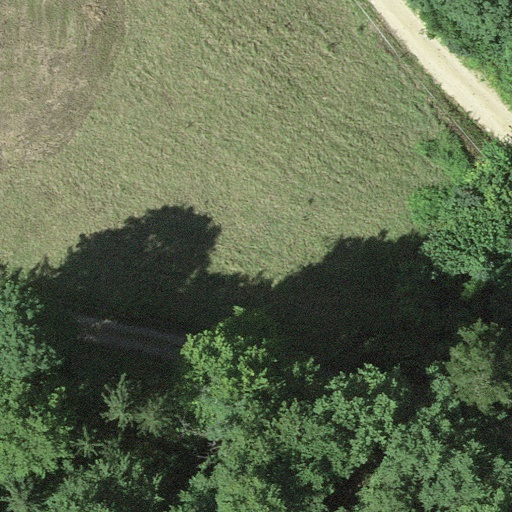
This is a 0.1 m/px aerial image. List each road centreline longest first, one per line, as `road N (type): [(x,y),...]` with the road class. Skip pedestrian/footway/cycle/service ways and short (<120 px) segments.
road 1 (track): [(0,310),(431,398),(511,433)]
road 2 (track): [(388,0),(511,132)]
